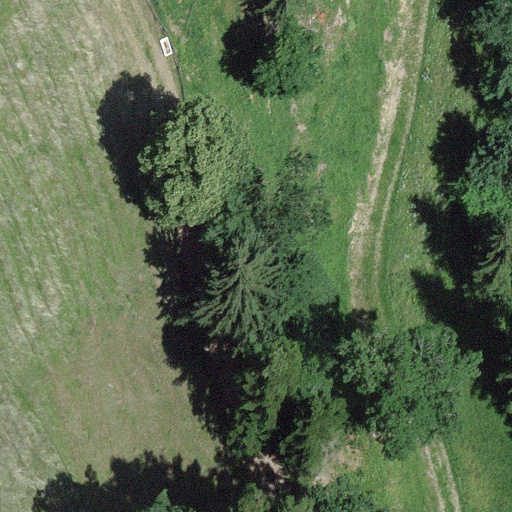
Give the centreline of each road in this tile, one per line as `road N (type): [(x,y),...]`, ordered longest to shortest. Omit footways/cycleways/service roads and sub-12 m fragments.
road 1 (track): [(292,511),(205,276),(164,93),(127,0)]
road 2 (track): [(451,511),(441,454),(399,352),(379,274),(421,0)]
